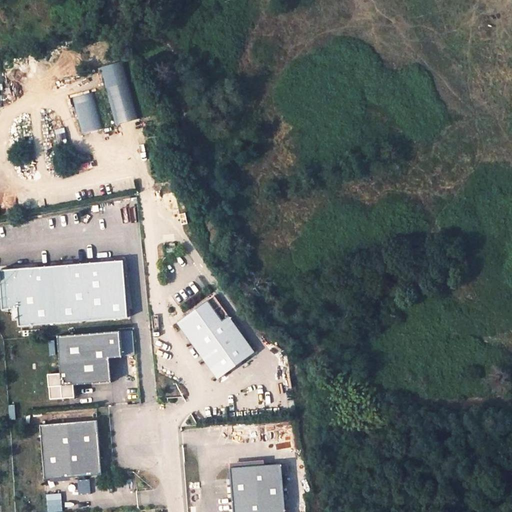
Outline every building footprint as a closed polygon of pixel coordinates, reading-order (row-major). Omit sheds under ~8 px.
[(124,61),(101,68),(117,126),(140,120),(124,61)] [(94,93),(73,98),(83,136),(104,130),(94,93)] [(124,260),(0,269),(0,275),(3,310),(18,308),(19,326),(128,318),(124,260)] [(208,301),(177,322),(218,379),(255,353),(229,317),(222,322),(208,301)] [(121,331),(58,336),(61,373),(48,374),(50,399),(75,397),(74,384),(112,382),(110,358),(123,357),(121,331)] [(136,354),(134,333),(126,333),(127,354),(136,354)] [(98,420),(40,425),(44,479),(49,478),(67,477),(102,474),(98,420)] [(113,472),(113,462),(104,462),(105,472),(113,472)] [(265,465),(230,467),(233,511),(285,511),(282,464),(265,465)]
